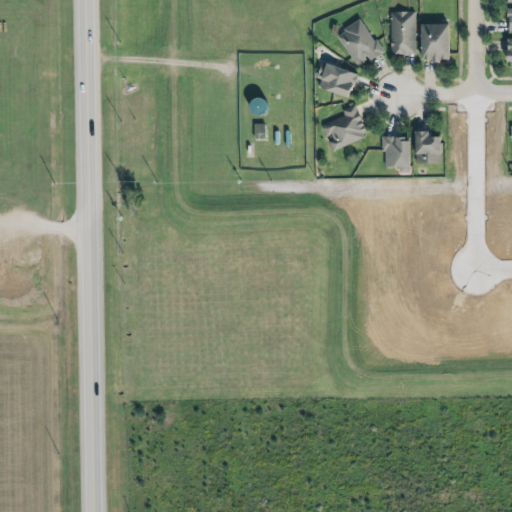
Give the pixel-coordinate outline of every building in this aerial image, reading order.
[(417,53),(416,11),(391,11),(392,54),(417,53)] [(358,68),(369,61),(370,63),(384,54),(384,53),(386,52),(377,38),(375,39),(360,17),(344,28),(345,30),(336,35),(358,68)] [(422,23),(450,22),(450,58),(442,58),(442,61),(435,61),(434,58),(423,58),(422,23)] [(511,68),(511,39),(503,40),(504,68),(511,68)] [(320,87),(348,97),(351,89),(352,90),(353,86),(355,86),(357,80),(359,74),(352,70),(351,69),(337,65),(336,64),(328,61),(327,62),(323,61),(320,69),(318,77),(322,79),(320,87)] [(343,116),(321,125),(332,151),(366,137),(353,105),(340,110),(343,116)] [(254,140),(264,139),(263,124),(253,125),(254,140)] [(416,129),(423,129),(430,129),(430,132),(433,132),(433,135),(436,134),(441,135),(442,162),(429,161),(417,163),(416,129)] [(382,136),(391,135),(397,135),(401,134),(407,135),(407,138),(410,139),(411,172),(400,172),(400,166),(386,167),(385,151),(382,151),(382,136)]
